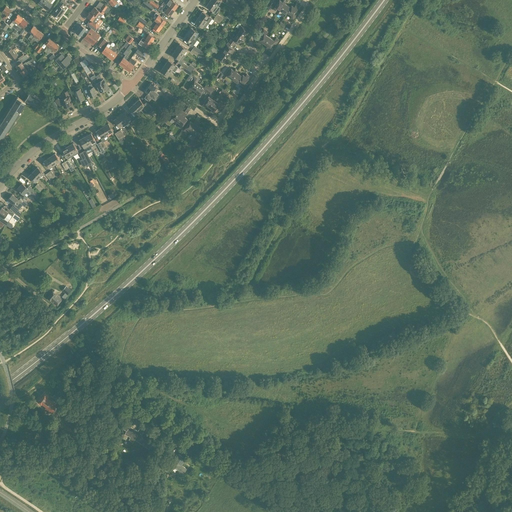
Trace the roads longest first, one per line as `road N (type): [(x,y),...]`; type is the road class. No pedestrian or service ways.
road 1 (primary): [(384,0),(198,217),(0,389)]
road 2 (residential): [(306,511),(174,422)]
road 3 (residential): [(144,68),(214,123),(255,71)]
